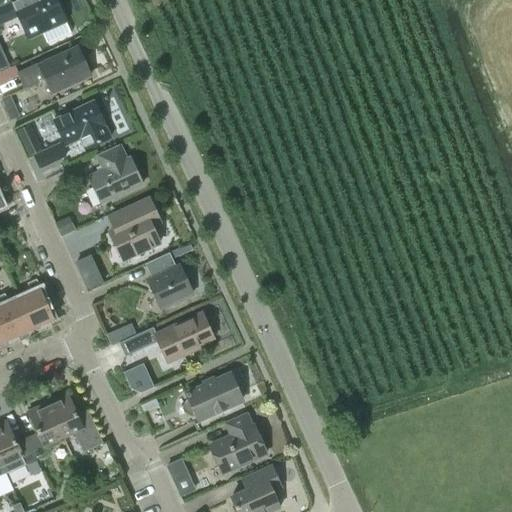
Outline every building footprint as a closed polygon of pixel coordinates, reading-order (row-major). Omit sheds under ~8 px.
[(28,39),(65,22),(55,0),(19,0),(0,9),(0,24),(18,16),(28,39)] [(0,48),(0,72),(9,69),(0,48)] [(51,94),(90,76),(77,49),(39,66),(38,64),(16,74),(24,90),(45,80),(51,94)] [(0,102),(0,103),(9,123),(17,119),(7,99),(0,102)] [(65,146),(79,140),(84,150),(110,138),(93,102),(53,121),(65,146)] [(28,156),(40,150),(28,126),(16,132),(28,156)] [(39,169),(65,157),(59,144),(33,156),(39,169)] [(100,204),(142,185),(129,159),(126,160),(119,145),(96,156),(101,166),(98,168),(100,172),(88,178),(100,204)] [(151,228),(160,224),(148,199),(114,214),(120,227),(109,232),(123,261),(159,245),(151,228)] [(68,218),(55,224),(61,236),(74,230),(68,218)] [(9,256),(6,249),(0,251),(0,254),(2,259),(9,256)] [(175,301),(192,294),(179,266),(175,268),(168,254),(145,265),(151,279),(147,281),(159,309),(170,304),(174,305),(175,301)] [(85,291),(103,283),(90,255),(73,263),(85,291)] [(32,294),(20,299),(34,330),(54,320),(36,280),(27,285),(32,294)] [(4,295),(0,296),(0,306),(14,338),(34,330),(20,299),(9,305),(4,295)] [(0,344),(14,338),(0,306),(0,344)] [(190,349),(213,339),(201,314),(166,330),(179,358),(192,352),(190,349)] [(112,344),(137,334),(133,322),(107,333),(112,344)] [(136,357),(123,363),(129,376),(136,373),(139,365),(136,357)] [(190,416),(196,416),(198,421),(214,413),(215,415),(228,409),(227,407),(242,401),(238,393),(240,392),(236,382),(234,383),(230,375),(186,395),(188,400),(184,403),(183,409),(186,413),(190,416)] [(67,394),(47,403),(63,439),(74,434),(83,453),(103,444),(87,411),(76,416),(67,394)] [(143,412),(157,405),(155,399),(140,406),(143,412)] [(45,447),(63,439),(47,403),(27,412),(37,433),(26,438),(36,460),(48,455),(45,447)] [(230,435),(208,444),(211,450),(221,474),(265,454),(253,427),(251,427),(245,415),(225,424),(230,435)] [(0,424),(0,460),(3,466),(21,458),(25,465),(36,460),(26,438),(16,443),(6,422),(0,424)] [(178,462),(166,467),(173,482),(184,477),(178,462)] [(253,487),(230,497),(236,511),(271,511),(279,508),(272,492),(280,488),(271,467),(248,477),(253,487)] [(77,498),(85,494),(82,488),(74,492),(77,498)] [(13,511),(22,511),(19,503),(11,507),(13,511)]
